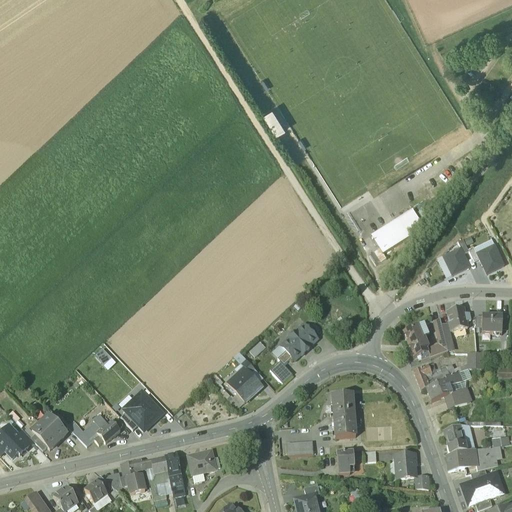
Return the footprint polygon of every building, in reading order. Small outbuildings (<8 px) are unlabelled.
[(416,215),(375,241),(381,250),(384,255),(425,229),(416,215)] [(462,242),(457,245),(460,251),(463,257),(468,254),(468,252),(462,242)] [(494,248),(476,256),(479,263),(486,277),(504,268),(494,248)] [(381,250),(375,253),(382,263),(387,260),(384,255),(381,250)] [(473,250),(468,252),(468,254),(474,265),(479,263),(476,256),(473,250)] [(460,251),(443,260),(452,278),(469,270),(463,257),(460,251)] [(382,263),(375,253),(371,257),(377,266),(382,263)] [(462,311),(447,314),(449,326),(451,334),(467,331),(465,324),(470,323),(468,316),(464,317),(462,311)] [(502,319),(482,319),(481,330),(481,337),(502,337),(502,319)] [(439,323),(431,325),(436,337),(443,336),(441,328),(439,323)] [(449,326),(441,328),(443,336),(447,353),(453,351),(449,335),(451,334),(449,326)] [(424,327),(402,336),(406,345),(421,339),(422,339),(428,337),(424,327)] [(303,328),(296,335),(292,334),(287,339),(287,343),(280,349),(291,360),(293,363),(300,357),(302,357),(309,351),(309,349),(316,342),(303,328)] [(443,336),(436,337),(438,347),(439,347),(441,357),(448,355),(447,353),(443,336)] [(421,339),(406,345),(413,361),(420,358),(421,361),(429,358),(426,351),(422,339),(421,339)] [(255,359),(266,350),(260,343),(249,353),(255,359)] [(438,347),(426,351),(429,358),(430,361),(441,357),(439,347),(438,347)] [(283,368),(291,360),(280,349),(273,356),(280,364),(283,368)] [(102,351),(95,358),(108,370),(115,362),(102,351)] [(246,364),(239,356),(234,360),(241,368),(246,364)] [(481,356),(469,356),(469,371),(481,371),(481,356)] [(254,372),(246,364),(241,368),(245,373),(246,373),(249,376),(254,372)] [(292,377),(283,368),(280,364),(269,374),(282,387),(292,377)] [(428,369),(421,371),(424,380),(431,377),(428,369)] [(431,377),(424,380),(428,391),(445,384),(444,382),(444,381),(450,379),(446,370),(435,375),(431,377)] [(421,371),(412,374),(420,394),(425,392),(428,391),(424,380),(421,371)] [(498,381),(511,380),(511,371),(498,372),(498,381)] [(245,373),(228,388),(244,406),(262,390),(249,376),(246,373),(245,373)] [(450,379),(444,382),(447,390),(456,387),(463,384),(459,375),(450,379)] [(428,391),(425,392),(430,405),(447,398),(444,391),(447,390),(445,384),(428,391)] [(456,387),(447,390),(444,391),(447,398),(449,397),(458,394),(456,387)] [(458,394),(449,397),(452,405),(465,401),(462,393),(458,394)] [(154,425),(163,416),(142,394),(132,403),(133,404),(123,413),(126,416),(138,429),(143,434),(153,424),(154,425)] [(352,397),(332,398),(335,441),(355,440),(352,397)] [(465,401),(452,405),(454,410),(467,406),(465,401)] [(138,429),(126,416),(121,421),(133,433),(138,429)] [(68,430),(55,417),(51,421),(63,435),(68,430)] [(51,421),(48,418),(40,426),(58,445),(66,437),(51,421)] [(106,428),(98,419),(93,423),(96,427),(101,433),(106,428)] [(106,428),(101,433),(96,427),(84,436),(91,445),(94,443),(98,448),(103,445),(105,447),(120,434),(118,432),(122,428),(117,423),(113,426),(111,424),(106,428)] [(58,445),(40,426),(31,434),(34,437),(47,450),(49,453),(58,445)] [(75,426),(69,431),(75,438),(81,433),(75,426)] [(460,428),(443,434),(447,449),(464,445),(461,428),(460,428)] [(469,428),(461,428),(464,445),(466,455),(473,454),(475,453),(469,428)] [(17,439),(8,430),(0,437),(0,438),(2,440),(0,441),(0,448),(5,454),(12,462),(17,457),(19,458),(27,450),(17,439)] [(81,433),(75,438),(86,450),(91,445),(84,436),(81,433)] [(33,445),(22,434),(17,439),(27,450),(33,445)] [(47,450),(34,437),(30,441),(42,454),(47,450)] [(499,441),(490,442),(492,451),(493,450),(501,449),(499,441)] [(312,445),(286,447),(287,460),(313,458),(312,445)] [(464,445),(447,449),(449,458),(466,455),(464,445)] [(475,453),(473,454),(474,461),(477,474),(497,470),(493,450),(492,451),(475,453)] [(376,463),(376,453),(367,453),(367,464),(376,463)] [(449,458),(447,458),(449,474),(464,472),(462,463),(474,461),(473,454),(466,455),(449,458)] [(210,455),(187,460),(192,478),(202,475),(214,472),(212,462),(210,455)] [(353,455),(336,456),(337,471),(349,470),(354,470),(353,455)] [(175,458),(164,461),(167,475),(168,478),(179,476),(175,458)] [(413,458),(395,459),(397,482),(415,480),(413,458)] [(220,471),(217,460),(212,462),(214,472),(220,471)] [(164,461),(150,464),(153,478),(167,475),(164,461)] [(141,463),(120,468),(124,483),(126,482),(135,480),(133,473),(142,471),(141,463)] [(150,464),(144,466),(148,484),(155,482),(153,478),(150,464)] [(484,473),(470,477),(473,484),(486,479),(484,473)] [(202,475),(192,478),(194,486),(204,483),(202,475)] [(473,484),(460,488),(468,510),(475,508),(489,503),(504,497),(496,475),(486,479),(473,484)] [(168,478),(168,479),(172,498),(183,496),(179,476),(168,478)] [(119,477),(109,480),(105,484),(107,485),(118,495),(122,491),(120,484),(121,484),(119,477)] [(105,484),(100,479),(95,483),(97,484),(101,489),(107,485),(105,484)] [(135,480),(126,482),(128,489),(130,497),(144,493),(141,479),(135,480)] [(427,479),(415,480),(416,492),(428,493),(427,479)] [(155,482),(148,484),(150,492),(157,490),(155,482)] [(101,489),(97,484),(84,493),(94,507),(106,498),(107,498),(101,489)] [(317,487),(303,491),(305,499),(315,497),(315,498),(319,497),(317,487)] [(66,489),(52,499),(60,511),(61,511),(67,511),(77,505),(66,489)] [(46,511),(35,496),(23,504),(29,511),(46,511)] [(305,499),(294,502),(296,511),(318,511),(315,498),(315,497),(305,499)] [(106,498),(94,507),(94,509),(96,511),(97,511),(110,503),(106,498)] [(489,503),(475,508),(476,511),(483,511),(491,509),(489,503)]
